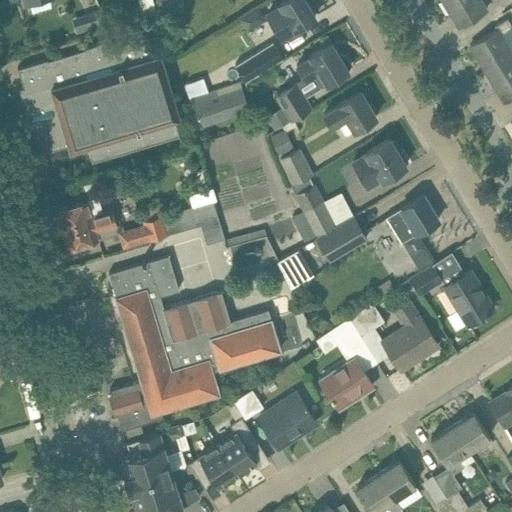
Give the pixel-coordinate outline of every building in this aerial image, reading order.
[(305,0),(282,0),(279,2),(281,5),(268,13),(282,36),(316,16),(305,0)] [(443,0),(459,26),(486,9),(480,0),(443,0)] [(95,11),(84,14),(88,29),(99,26),(95,11)] [(498,28),(470,44),(487,72),(511,57),(511,28),(511,27),(511,25),(507,18),(496,25),(498,28)] [(117,36),(37,61),(18,67),(24,86),(19,87),(26,111),(22,112),(27,127),(31,125),(36,142),(40,141),(43,152),(68,145),(70,149),(87,144),(92,161),(111,155),(179,133),(174,119),(180,117),(161,51),(155,53),(148,32),(119,41),(117,36)] [(283,57),(273,40),(235,63),(245,80),(283,57)] [(331,41),(314,51),(310,54),(311,55),(297,63),(305,77),(278,93),(292,116),(308,106),(303,97),(348,69),(347,68),(350,67),(351,63),(346,54),(342,53),(339,55),(331,41)] [(511,57),(487,72),(504,100),(511,95),(511,57)] [(203,76),(183,82),(189,98),(195,96),(209,91),(203,76)] [(250,109),(242,86),(197,101),(204,124),(250,109)] [(360,89),(343,100),(339,103),(325,112),(332,125),(337,122),(344,135),(355,129),(376,115),(360,89)] [(294,145),(285,128),(270,135),(279,153),(294,145)] [(367,152),(353,160),(368,185),(382,176),(382,178),(405,164),(405,163),(409,161),(402,150),(399,152),(389,137),(366,151),(367,152)] [(294,180),(308,173),(311,172),(299,148),(282,157),(294,180)] [(308,174),(291,183),(296,193),(313,184),(308,174)] [(314,184),(297,192),(317,232),(334,223),(314,184)] [(423,193),(406,203),(401,207),(401,208),(388,216),(403,240),(439,218),(423,193)] [(98,195),(87,199),(56,208),(67,246),(98,237),(95,228),(116,222),(112,208),(103,211),(98,195)] [(143,207),(146,219),(161,214),(162,214),(159,202),(143,207)] [(161,214),(166,233),(201,222),(196,204),(162,214),(161,214)] [(367,236),(354,212),(334,223),(317,232),(314,234),(329,260),(367,236)] [(142,220),(148,241),(167,235),(166,233),(161,214),(146,219),(142,220)] [(219,218),(202,224),(209,241),(225,234),(219,218)] [(227,240),(241,272),(277,257),(263,225),(227,240)] [(141,261),(138,247),(104,254),(107,268),(141,261)] [(290,287),(314,273),(299,248),(277,259),(290,287)] [(169,254),(128,266),(109,272),(141,379),(110,388),(112,394),(109,395),(114,413),(117,412),(122,428),(163,415),(161,409),(219,392),(212,370),(279,349),(267,308),(230,319),(221,289),(163,306),(159,293),(179,288),(169,254)] [(431,262),(410,276),(420,292),(442,278),(431,262)] [(469,269),(445,283),(468,322),(470,321),(471,323),(475,324),(482,320),(483,316),(481,314),(485,312),(486,313),(489,312),(488,310),(493,307),(469,269)] [(438,343),(427,326),(420,315),(419,316),(409,300),(395,309),(405,325),(383,339),(401,367),(402,366),(399,361),(418,349),(421,354),(438,343)] [(371,301),(348,316),(360,335),(384,319),(371,301)] [(360,335),(348,316),(333,325),(351,353),(365,343),(360,335)] [(373,384),(362,368),(354,356),(320,378),(337,404),(358,390),(360,393),(373,384)] [(511,385),(490,399),(506,426),(511,421),(511,385)] [(252,387),(233,400),(245,418),(264,405),(252,387)] [(316,421),(305,404),(296,390),(259,414),(277,442),(299,427),(301,431),(316,421)] [(452,424),(469,449),(490,435),(474,410),(452,424)] [(218,442),(237,472),(256,460),(251,452),(261,445),(241,415),(230,422),(236,430),(218,442)] [(459,455),(469,449),(452,424),(431,438),(453,472),(465,464),(459,455)] [(130,454),(121,457),(127,473),(124,474),(130,490),(132,490),(137,506),(146,503),(148,511),(165,511),(183,507),(183,506),(201,495),(195,486),(194,486),(183,490),(178,491),(171,468),(186,464),(181,449),(167,454),(159,430),(126,440),(130,454)] [(219,484),(237,472),(218,442),(189,460),(203,482),(213,476),(219,484)] [(400,458),(378,472),(394,496),(416,483),(400,458)] [(394,511),(402,508),(394,496),(378,472),(357,485),(373,510),(374,510),(375,511),(394,511)] [(458,488),(446,495),(457,511),(473,511),(485,505),(480,497),(467,505),(458,488)] [(457,511),(446,495),(435,502),(441,511),(457,511)]
